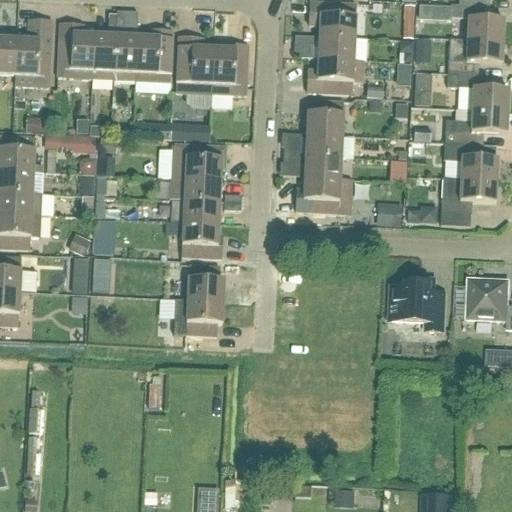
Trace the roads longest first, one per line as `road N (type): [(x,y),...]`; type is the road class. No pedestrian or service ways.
road 1 (residential): [(511,242),(503,254),(269,245)]
road 2 (residential): [(269,245),(260,237),(270,1)]
